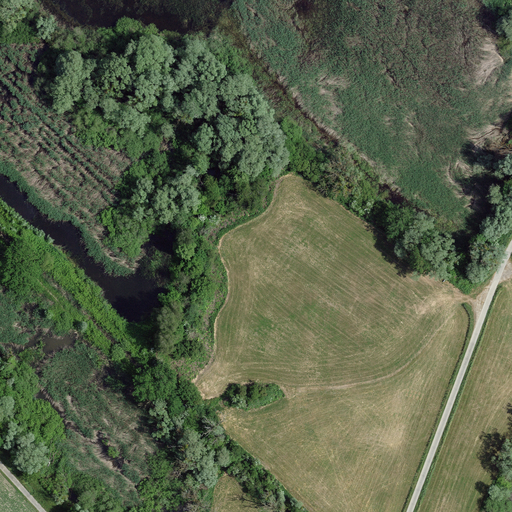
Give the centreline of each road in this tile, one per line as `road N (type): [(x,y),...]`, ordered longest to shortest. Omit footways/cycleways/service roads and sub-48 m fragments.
road 1 (track): [(262,45),(317,81),(412,180),(481,295)]
road 2 (track): [(410,511),(511,250)]
